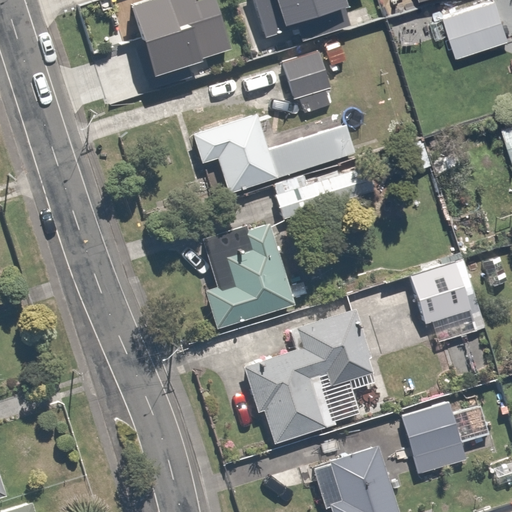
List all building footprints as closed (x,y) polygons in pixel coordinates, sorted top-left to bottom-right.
[(157,0),(163,17),(150,21),(170,79),(232,59),(212,0),(157,0)] [(230,0),(238,20),(278,7),(276,0),(230,0)] [(490,14),(433,30),(444,70),(501,54),(490,14)] [(309,60),(272,75),(286,107),(322,92),(309,60)] [(252,128),(173,152),(181,177),(205,169),(215,203),(347,164),(337,130),(260,153),(252,128)] [(511,131),(490,140),(504,173),(511,169),(511,131)] [(332,178),(263,202),(272,228),(341,203),(332,178)] [(282,315),(257,225),(233,232),(240,254),(217,261),(224,287),(185,297),(196,339),(282,315)] [(452,275),(398,288),(409,331),(424,327),(429,349),(468,339),(452,275)] [(362,376),(346,320),(289,336),(295,356),(221,376),(235,426),(245,423),(254,454),(324,435),(311,390),(362,376)] [(437,415),(388,427),(396,462),(445,451),(437,415)] [(384,511),(371,455),(307,470),(316,511),(384,511)]
